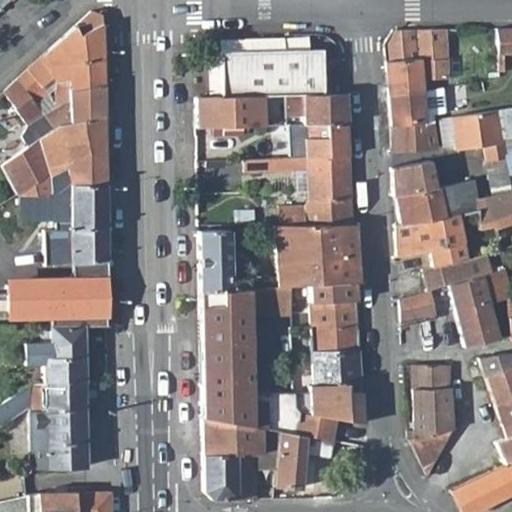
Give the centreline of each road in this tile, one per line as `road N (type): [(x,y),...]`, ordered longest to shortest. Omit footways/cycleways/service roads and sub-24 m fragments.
road 1 (secondary): [(145,0),(150,511)]
road 2 (residential): [(357,8),(381,346)]
road 3 (residential): [(357,8),(155,0)]
road 4 (residential): [(405,509),(441,479),(468,431),(453,355)]
road 5 (residential): [(381,346),(386,443),(405,509)]
road 6 (residential): [(511,5),(357,8)]
